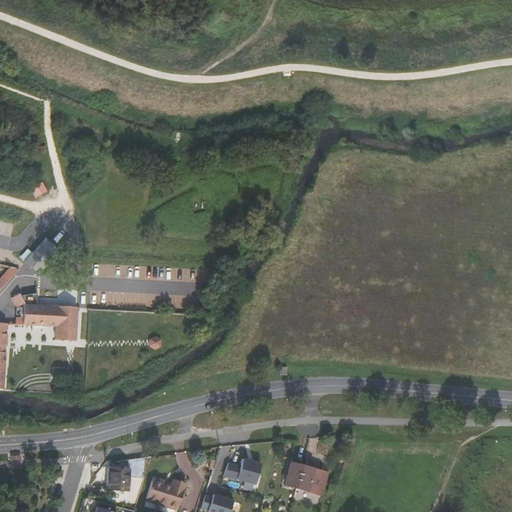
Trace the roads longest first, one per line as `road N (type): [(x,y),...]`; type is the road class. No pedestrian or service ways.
road 1 (secondary): [(511,399),(343,382),(276,387),(85,438)]
road 2 (track): [(0,201),(64,225),(69,242),(55,282)]
